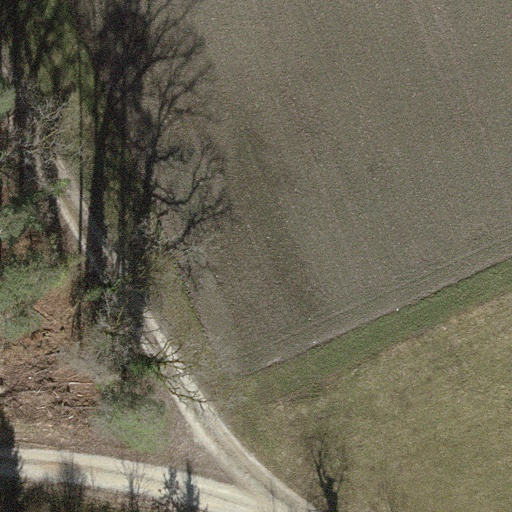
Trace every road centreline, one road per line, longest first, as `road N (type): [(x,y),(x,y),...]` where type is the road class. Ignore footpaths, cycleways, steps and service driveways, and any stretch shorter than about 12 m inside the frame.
road 1 (track): [(0,81),(285,506)]
road 2 (track): [(296,511),(131,461),(0,455)]
